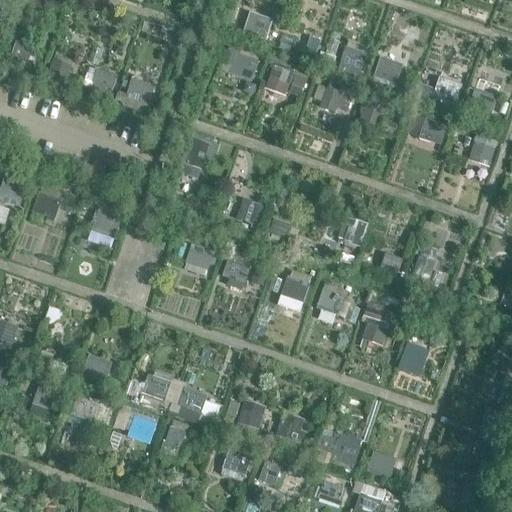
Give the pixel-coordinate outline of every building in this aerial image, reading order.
[(253,31),(266,36),(271,22),(251,15),(245,33),(252,35),(253,31)] [(307,52),(316,56),(321,41),(312,38),(307,52)] [(37,50),(30,48),(29,51),(15,47),(12,58),(26,62),(25,66),(31,68),(37,50)] [(231,74),(238,76),(240,73),(252,77),(257,63),(237,56),(238,53),(229,50),(228,54),(222,52),(219,62),(229,66),(230,63),(234,64),(231,74)] [(358,77),(365,57),(350,51),(343,72),(358,77)] [(49,73),(66,79),(70,68),(53,62),(49,73)] [(390,79),(397,81),(401,67),(395,65),(393,68),(380,64),(375,77),(389,82),(390,79)] [(267,87),(285,93),(292,76),(273,70),(267,87)] [(116,78),(97,72),(92,89),(104,93),(106,87),(112,89),(116,78)] [(296,74),(291,86),(304,90),(308,78),(296,74)] [(460,87),(440,80),(431,105),(452,112),(460,87)] [(330,83),(330,84),(322,103),(346,111),(350,102),(339,97),(343,88),(330,83)] [(429,101),(433,89),(418,84),(414,96),(429,101)] [(145,90),(131,85),(127,99),(147,106),(153,88),(146,86),(145,90)] [(487,125),(495,102),(481,98),(482,94),(475,92),(471,105),(464,103),(460,116),(487,125)] [(367,100),(361,118),(380,125),(386,107),(367,100)] [(426,121),(420,138),(440,145),(447,128),(426,121)] [(396,127),(385,123),(381,132),(393,136),(396,127)] [(490,163),(496,142),(477,136),(470,157),(490,163)] [(193,143),(182,174),(197,179),(208,148),(193,143)] [(4,182),(0,195),(0,200),(6,202),(7,198),(20,203),(25,189),(4,182)] [(60,201),(40,194),(34,212),(41,214),(42,210),(56,215),(59,206),(58,206),(60,201)] [(243,206),(238,220),(252,225),(251,230),(258,232),(265,213),(243,206)] [(93,232),(100,234),(101,230),(115,235),(119,222),(99,214),(96,221),(95,221),(93,224),(95,224),(93,232)] [(290,226),(273,220),(269,234),(285,240),(290,226)] [(368,226),(349,220),(347,226),(343,225),(339,239),(346,242),(345,243),(361,248),(368,226)] [(192,247),(186,264),(194,266),(195,263),(208,267),(209,265),(213,266),(217,255),(192,247)] [(244,259),(233,255),(231,259),(229,259),(224,276),(230,278),(227,286),(242,291),(251,266),(243,263),(244,259)] [(364,265),(366,259),(360,256),(357,263),(364,265)] [(380,271),(396,276),(401,261),(386,256),(380,271)] [(427,287),(432,259),(420,257),(415,285),(427,287)] [(263,287),(267,272),(257,269),(252,283),(263,287)] [(273,278),(282,281),(284,276),(275,273),(273,278)] [(282,296),(303,303),(308,289),(300,286),(302,282),(288,278),(282,296)] [(325,311),(326,307),(340,311),(344,298),(324,291),(318,308),(325,311)] [(375,321),(377,321),(380,311),(367,307),(364,317),(375,321)] [(363,339),(382,346),(387,331),(368,324),(363,339)] [(0,348),(10,352),(12,344),(13,339),(14,337),(0,332),(0,348)] [(420,362),(416,360),(420,349),(409,345),(401,363),(417,369),(420,362)] [(89,362),(84,375),(104,382),(110,365),(104,363),(102,366),(89,362)] [(163,402),(168,389),(155,384),(156,380),(149,378),(147,383),(146,383),(145,384),(147,385),(143,395),(143,396),(141,403),(159,409),(161,402),(163,402)] [(139,396),(143,384),(130,379),(126,391),(139,396)] [(42,403),(56,407),(61,394),(40,387),(34,404),(41,406),(42,403)] [(200,415),(205,401),(191,397),(192,393),(186,390),(180,408),(200,415)] [(97,406),(76,399),(68,422),(89,429),(97,406)] [(238,425),(258,431),(263,415),(243,409),(238,425)] [(114,427),(125,431),(130,415),(120,411),(114,427)] [(136,439),(137,435),(151,440),(158,420),(137,413),(129,436),(136,439)] [(493,436),(503,439),(504,436),(507,437),(511,423),(511,419),(496,414),(493,421),(497,422),(493,436)] [(277,437),(296,443),(301,428),(282,422),(277,437)] [(166,445),(180,449),(186,432),(172,427),(166,445)] [(353,467),(362,442),(341,435),(332,460),(353,467)] [(230,451),(224,468),(231,471),(232,467),(245,472),(252,454),(245,452),(244,456),(230,451)] [(368,472),(389,479),(395,462),(388,459),(387,463),(373,459),(368,472)] [(274,485),(280,468),(266,463),(260,480),(274,485)] [(397,471),(395,480),(401,482),(404,473),(397,471)] [(320,499),(340,505),(345,490),(325,484),(320,499)] [(470,490),(464,509),(474,511),(482,511),(488,496),(470,490)] [(377,511),(381,503),(361,496),(355,511),(377,511)]
